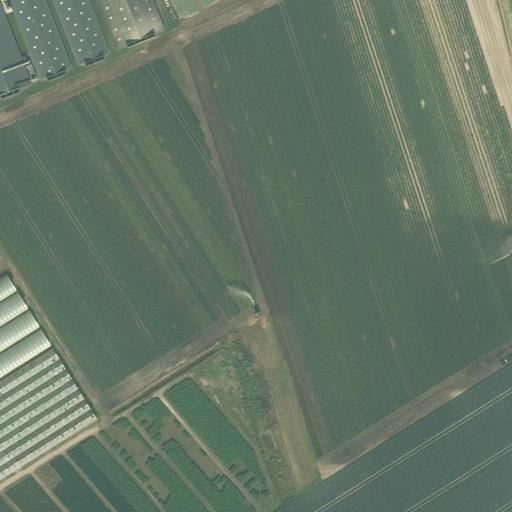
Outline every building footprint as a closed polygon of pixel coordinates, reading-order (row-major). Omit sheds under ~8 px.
[(9,0),(41,81),(47,78),(48,82),(67,74),(66,71),(72,69),(45,0),(9,0)] [(110,54),(88,0),(53,0),(79,66),(85,64),(86,67),(105,59),(104,56),(110,54)] [(164,30),(152,0),(97,0),(117,49),(126,45),(128,48),(156,37),(155,34),(164,30)] [(0,3),(0,1),(0,96),(0,97),(1,100),(20,93),(19,89),(32,84),(0,3)] [(0,349),(40,328),(31,312),(20,319),(21,322),(15,325),(17,329),(3,336),(0,332),(0,349)] [(0,381),(0,481),(98,420),(53,348),(0,381)]
